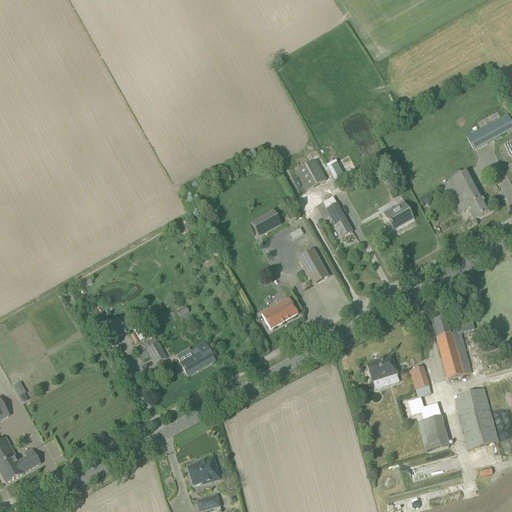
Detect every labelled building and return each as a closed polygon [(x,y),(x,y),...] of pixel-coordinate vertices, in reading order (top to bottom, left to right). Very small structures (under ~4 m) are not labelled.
[(511,131),(511,124),(507,115),(481,129),(489,143),(511,131)] [(350,156),(329,164),(336,184),(357,176),(350,156)] [(314,162),(296,172),(307,192),(325,182),(314,162)] [(403,183),(394,166),(386,170),(395,188),(403,183)] [(450,176),(452,180),(461,175),(459,171),(450,176)] [(489,212),(485,204),(467,172),(461,175),(452,180),(444,184),(460,214),(467,210),(469,212),(473,221),(489,212)] [(332,199),(322,205),(326,211),(325,211),(326,212),(320,215),(323,221),(329,218),(336,230),(341,239),(352,233),(347,224),(336,205),(332,199)] [(284,227),(272,201),(259,207),(263,216),(252,221),(260,238),(284,227)] [(385,218),(388,222),(393,231),(412,220),(403,205),(391,211),(393,213),(385,218)] [(288,209),(284,212),(288,220),(293,217),(288,209)] [(302,235),(299,229),(289,235),(292,240),(302,235)] [(312,252),(298,260),(313,286),(327,278),(312,252)] [(270,331),(297,316),(288,300),(273,309),(276,313),(263,320),(270,331)] [(184,308),(176,312),(180,318),(188,314),(184,308)] [(431,323),(448,381),(471,374),(461,335),(474,331),(471,321),(457,325),(458,328),(450,330),(446,319),(431,323)] [(118,321),(100,332),(107,344),(107,345),(125,334),(118,321)] [(134,335),(130,337),(135,345),(138,343),(134,335)] [(146,344),(135,350),(138,356),(147,351),(149,349),(146,344)] [(187,378),(215,362),(204,344),(195,349),(195,350),(190,353),(192,357),(180,364),(187,378)] [(166,361),(158,345),(149,349),(147,351),(151,358),(155,366),(166,361)] [(371,382),(372,384),(398,376),(391,357),(382,360),(381,361),(381,362),(366,367),(367,371),(367,372),(370,382),(371,382)] [(408,373),(414,393),(429,388),(423,369),(408,373)] [(14,389),(21,400),(27,396),(20,385),(14,389)] [(467,452),(498,443),(484,390),(453,398),(467,452)] [(0,423),(10,418),(0,400),(0,423)] [(418,423),(426,455),(448,449),(440,417),(439,417),(437,409),(416,414),(418,423)] [(23,475),(19,469),(17,464),(18,463),(5,440),(0,442),(0,476),(0,477),(5,486),(23,476),(23,475)] [(54,440),(45,444),(49,453),(58,449),(54,440)] [(26,459),(18,463),(17,464),(19,469),(23,475),(40,465),(32,451),(24,455),(26,459)] [(220,481),(213,459),(198,464),(198,466),(187,470),(192,488),(202,485),(202,487),(220,481)] [(412,482),(425,480),(422,467),(410,469),(412,482)] [(198,511),(220,511),(216,498),(196,504),(198,511)]
